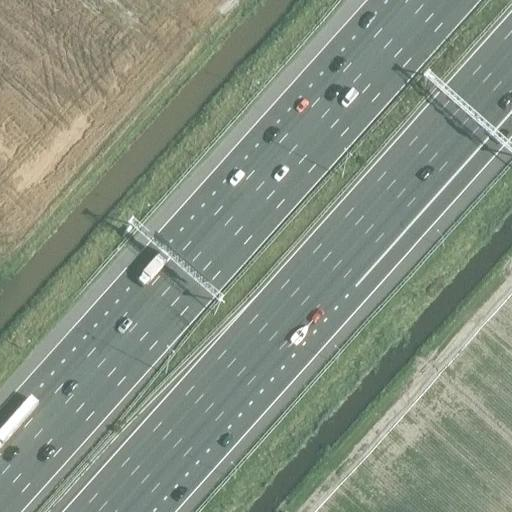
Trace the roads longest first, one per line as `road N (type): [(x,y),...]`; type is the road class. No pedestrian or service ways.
road 1 (motorway): [(437,0),(0,487)]
road 2 (motorway): [(106,511),(511,59)]
